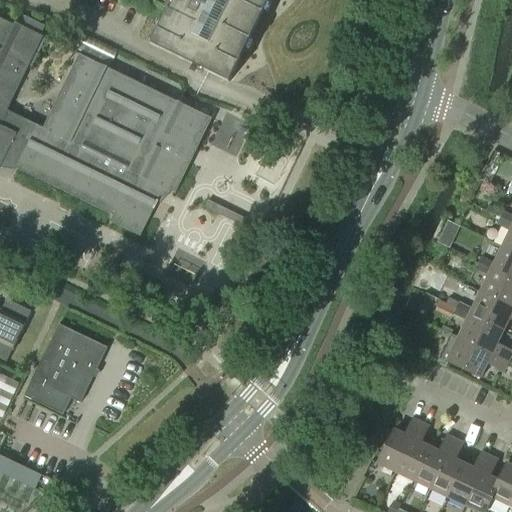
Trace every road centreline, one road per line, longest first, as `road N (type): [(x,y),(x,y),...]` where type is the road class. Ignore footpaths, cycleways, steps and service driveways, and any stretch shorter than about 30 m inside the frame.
road 1 (tertiary): [(238,422),(298,343),(381,167)]
road 2 (residential): [(222,511),(254,498),(279,464),(238,422)]
road 3 (tertiary): [(147,511),(238,422)]
